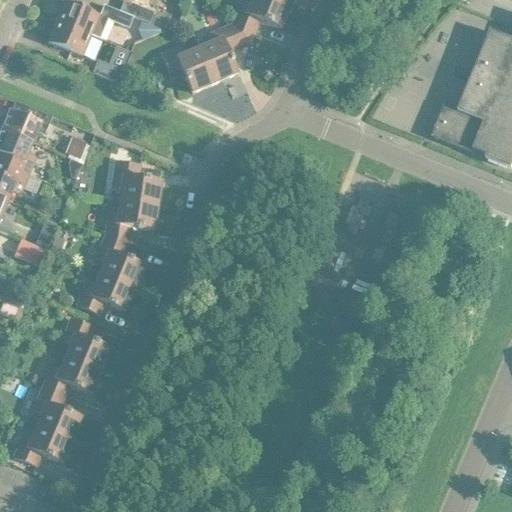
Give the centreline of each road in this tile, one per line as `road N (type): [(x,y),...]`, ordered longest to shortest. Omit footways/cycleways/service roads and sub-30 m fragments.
road 1 (residential): [(70,511),(227,156),(282,115)]
road 2 (unclassified): [(511,204),(282,115)]
road 3 (residential): [(282,115),(324,0)]
